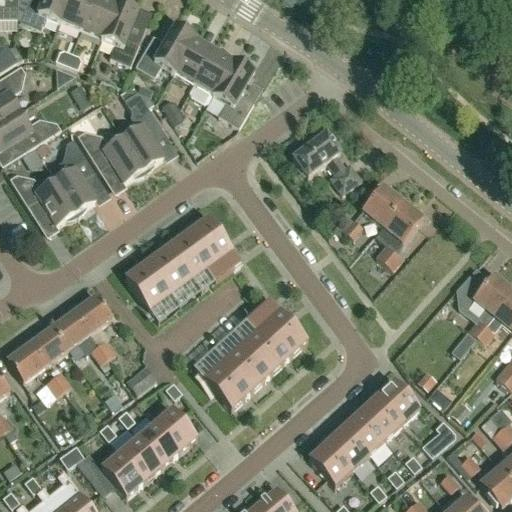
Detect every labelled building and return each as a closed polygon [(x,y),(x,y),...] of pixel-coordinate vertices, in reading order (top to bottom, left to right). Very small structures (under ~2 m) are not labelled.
[(0,0),(0,24),(17,24),(17,0),(0,0)] [(70,0),(45,0),(44,5),(32,0),(31,0),(20,27),(41,36),(46,23),(60,29),(60,27),(70,0)] [(81,35),(95,0),(70,0),(60,27),(81,35)] [(116,8),(96,0),(95,0),(81,35),(101,44),(102,44),(116,8)] [(116,6),(116,8),(102,44),(101,44),(101,45),(115,51),(110,63),(130,71),(141,44),(129,39),(138,15),(116,6)] [(194,44),(195,44),(196,43),(175,31),(162,53),(151,46),(135,72),(155,83),(161,71),(174,79),(175,78),(174,77),(194,44)] [(214,56),(195,44),(194,44),(174,77),(175,78),(194,89),(214,56)] [(0,77),(22,64),(14,51),(9,54),(7,49),(0,56),(0,77)] [(67,70),(72,58),(64,55),(59,57),(56,66),(67,70)] [(233,67),(214,56),(194,89),(189,97),(190,102),(204,110),(208,109),(212,101),(213,100),(214,101),(233,67)] [(79,61),(72,58),(67,70),(78,75),(81,66),(79,61)] [(234,65),(233,67),(214,101),(213,100),(212,101),(225,109),(218,121),(239,133),(254,107),(241,99),(254,77),(234,65)] [(0,128),(20,116),(11,102),(21,96),(25,79),(21,72),(0,84),(0,128)] [(137,133),(123,142),(144,175),(163,163),(152,145),(164,138),(148,113),(154,110),(150,103),(136,98),(124,105),(132,117),(130,123),(137,133)] [(162,111),(168,121),(179,114),(175,107),(170,106),(162,111)] [(183,126),(184,121),(189,112),(183,108),(180,115),(179,114),(168,121),(174,131),(183,126)] [(29,131),(20,116),(0,128),(0,156),(17,146),(25,158),(61,135),(57,128),(39,124),(29,131)] [(287,155),(293,161),(319,138),(313,132),(287,155)] [(144,175),(123,142),(108,152),(102,141),(84,137),(77,142),(100,178),(112,170),(124,188),(144,175)] [(307,182),(326,169),(343,191),(359,180),(351,168),(346,171),(338,160),(340,158),(326,138),(293,162),(307,182)] [(69,176),(55,185),(76,218),(96,206),(84,188),(96,180),(73,144),(66,149),(63,166),(69,176)] [(76,218),(55,185),(40,194),(34,184),(17,180),(10,184),(33,220),(45,213),(56,231),(76,218)] [(381,232),(402,207),(382,191),(362,216),(381,232)] [(423,224),(402,207),(381,232),(403,250),(423,224)] [(363,232),(345,218),(333,234),(342,241),(345,237),(353,244),(363,232)] [(232,258),(208,224),(124,285),(149,319),(206,277),(214,288),(233,275),(234,274),(233,274),(239,269),(232,259),(232,258)] [(34,242),(28,233),(16,241),(22,249),(34,242)] [(384,270),(394,257),(385,250),(376,262),(384,270)] [(494,322),(511,299),(511,295),(493,280),(473,305),(485,315),(461,346),(468,351),(475,342),(476,343),(486,331),(487,332),(494,322)] [(441,318),(450,304),(439,297),(430,311),(441,318)] [(511,300),(494,322),(511,336),(511,300)] [(96,301),(74,317),(90,340),(112,324),(96,301)] [(399,330),(412,315),(402,306),(389,321),(399,330)] [(307,348),(279,317),(278,316),(278,317),(269,307),(264,312),(263,312),(246,328),(255,338),(202,386),(230,417),(307,348)] [(90,340),(74,317),(51,333),(67,356),(81,346),(100,371),(108,365),(98,351),(97,352),(88,341),(90,340)] [(495,338),(487,332),(486,331),(476,343),(485,350),(495,338)] [(67,356),(51,333),(29,349),(45,372),(67,356)] [(105,346),(98,351),(108,365),(115,360),(105,346)] [(45,372),(29,349),(6,366),(23,388),(45,372)] [(511,362),(495,383),(505,391),(501,397),(507,401),(511,396),(511,395),(511,362)] [(145,370),(126,386),(137,400),(157,385),(145,370)] [(61,378),(54,384),(63,398),(71,392),(61,378)] [(0,383),(0,432),(10,447),(17,442),(12,434),(3,420),(6,418),(0,409),(0,403),(10,397),(0,383)] [(63,398),(54,384),(46,390),(55,403),(63,398)] [(393,387),(376,403),(402,432),(419,416),(393,387)] [(166,393),(174,403),(181,397),(173,388),(166,393)] [(402,432),(376,403),(359,419),(385,447),(402,432)] [(196,445),(172,415),(154,431),(178,460),(196,445)] [(117,423),(126,433),(132,427),(124,417),(117,423)] [(385,447),(359,419),(342,434),(368,462),(385,447)] [(511,448),(511,447),(501,435),(490,423),(481,431),(510,463),(499,472),(511,487),(511,448)] [(454,437),(445,428),(439,435),(448,444),(454,437)] [(511,431),(509,428),(501,435),(511,447),(511,448),(511,431)] [(99,436),(107,446),(114,440),(105,430),(99,436)] [(178,460),(154,431),(136,445),(161,475),(178,460)] [(10,447),(0,432),(0,442),(4,440),(10,448),(10,447)] [(368,462),(342,434),(325,450),(351,478),(368,462)] [(471,441),(480,451),(487,445),(478,435),(471,441)] [(161,475),(136,445),(119,460),(143,489),(161,475)] [(351,478),(325,450),(308,466),(334,494),(351,478)] [(74,452),(67,457),(74,468),(81,462),(74,452)] [(460,469),(456,473),(467,484),(480,473),(463,453),(453,461),(460,469)] [(74,468),(67,457),(60,462),(67,473),(74,468)] [(143,489),(119,460),(100,475),(125,505),(143,489)] [(373,485),(391,473),(386,464),(367,476),(373,485)] [(420,474),(412,464),(406,469),(414,479),(420,474)] [(15,467),(2,476),(9,485),(21,477),(15,467)] [(502,511),(511,504),(511,487),(499,472),(479,489),(498,511),(502,511)] [(43,495),(42,495),(55,511),(90,511),(63,478),(57,484),(62,491),(48,502),(43,495)] [(403,488),(395,478),(388,484),(396,494),(403,488)] [(449,479),(440,487),(451,499),(459,490),(449,479)] [(25,488),(33,498),(39,492),(32,482),(25,488)] [(291,511),(276,493),(255,511),(291,511)] [(385,503),(377,493),(370,498),(378,508),(385,503)] [(424,511),(407,493),(399,500),(410,511),(424,511)] [(55,511),(42,495),(36,500),(42,507),(35,511),(22,511),(21,511),(55,511)] [(3,503),(10,511),(11,511),(18,507),(10,497),(3,503)] [(477,511),(467,500),(452,511),(477,511)]
